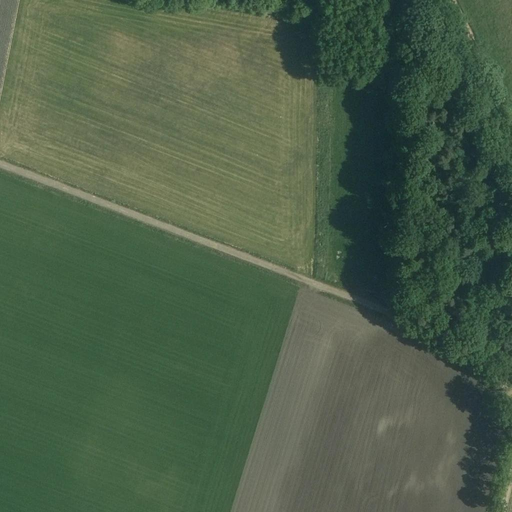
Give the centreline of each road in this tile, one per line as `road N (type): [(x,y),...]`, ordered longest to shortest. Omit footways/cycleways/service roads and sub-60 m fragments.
road 1 (unclassified): [(396,316),(0,164)]
road 2 (track): [(448,0),(511,123)]
road 3 (track): [(511,390),(396,316)]
